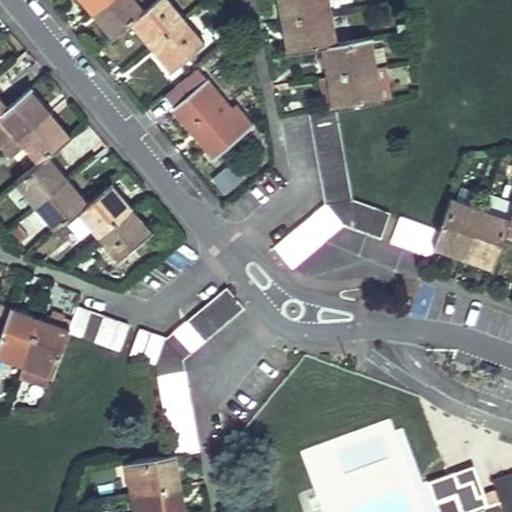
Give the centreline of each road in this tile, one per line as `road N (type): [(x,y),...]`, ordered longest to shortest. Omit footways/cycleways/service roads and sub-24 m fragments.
road 1 (residential): [(18,0),(234,251)]
road 2 (residential): [(234,251),(274,321),(323,332),(389,323)]
road 3 (residential): [(389,323),(287,285),(261,258),(234,251)]
road 4 (residential): [(389,323),(511,356)]
